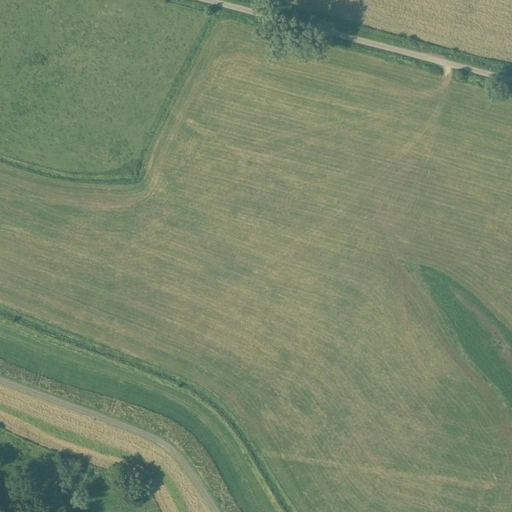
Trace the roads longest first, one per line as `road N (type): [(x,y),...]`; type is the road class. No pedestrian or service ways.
road 1 (unclassified): [(511,80),(205,0)]
road 2 (unclassified): [(214,511),(161,442),(0,379)]
